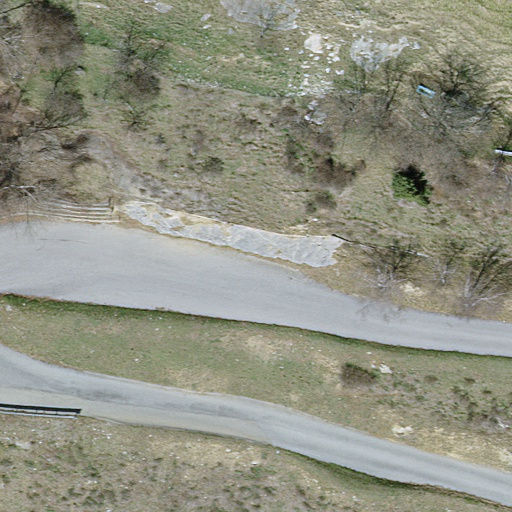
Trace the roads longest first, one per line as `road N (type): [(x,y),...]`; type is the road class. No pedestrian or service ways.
road 1 (unclassified): [(511,506),(0,385)]
road 2 (unclassified): [(0,265),(32,251),(511,323)]
